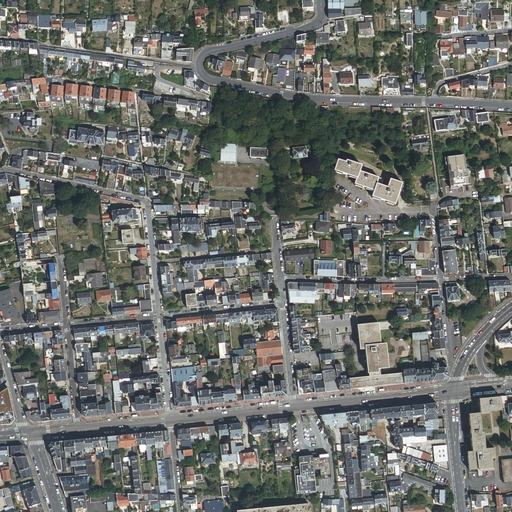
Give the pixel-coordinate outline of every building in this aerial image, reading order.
[(343,0),(328,0),(329,10),(341,10),(343,10),(343,0)] [(482,20),(488,20),(489,2),(475,3),(475,7),(477,7),(477,9),(477,10),(477,11),(477,13),(482,13),(482,20)] [(210,8),(195,9),(195,18),(197,18),(197,14),(201,14),(201,12),(203,12),(203,14),(205,14),(210,13),(210,8)] [(249,8),(242,8),(242,12),(240,12),(240,20),(250,20),(249,8)] [(263,30),(263,14),(258,14),(258,13),(265,13),(265,9),(255,10),(255,13),(255,18),(256,31),(259,31),(262,30),(263,30)] [(334,19),(343,17),(343,15),(341,15),(341,10),(329,10),(329,19),(334,19)] [(504,13),(504,10),(492,10),(492,21),(504,21),(504,13)] [(38,12),(30,11),(30,14),(29,14),(28,19),(38,20),(38,12)] [(467,24),(468,12),(459,11),(458,15),(460,16),(460,27),(466,27),(466,24),(467,24)] [(205,14),(203,14),(201,14),(197,14),(197,18),(197,25),(201,25),(201,24),(201,21),(205,20),(205,14)] [(38,15),(39,28),(40,28),(50,28),(52,28),(52,27),(52,22),(52,19),(52,16),(38,15)] [(86,29),(87,19),(76,19),(76,28),(76,31),(85,32),(85,29),(86,29)] [(108,22),(108,19),(93,19),(94,31),(107,31),(107,29),(108,24),(108,22)] [(344,20),(336,21),(337,29),(335,29),(335,33),(337,32),(337,33),(346,32),(344,20)] [(438,21),(435,20),(434,33),(438,34),(438,33),(443,33),(444,20),(439,20),(438,21)] [(130,33),(135,33),(136,22),(129,21),(126,21),(125,32),(130,33)] [(371,28),(371,23),(365,23),(359,24),(360,36),(371,35),(371,28)] [(372,38),(371,35),(360,36),(359,24),(357,24),(358,39),(372,38)] [(329,43),(330,44),(329,32),(326,32),(317,32),(317,43),(320,43),(329,43)] [(503,38),(503,34),(496,35),(496,48),(508,48),(508,37),(503,38)] [(487,38),(477,38),(477,43),(477,48),(488,48),(487,38)] [(465,44),(465,39),(460,39),(460,44),(454,44),(454,54),(458,54),(464,54),(464,44),(465,44)] [(453,52),(453,44),(448,44),(448,42),(441,42),(441,45),(441,58),(448,58),(448,52),(453,52)] [(39,46),(39,49),(40,52),(40,53),(44,54),(49,54),(49,47),(39,46)] [(278,64),(279,64),(280,55),(271,54),(268,53),(267,64),(277,66),(278,64)] [(226,59),(226,58),(219,56),(218,60),(214,59),(211,59),(210,62),(213,63),(212,63),(222,66),(224,67),(226,59)] [(262,59),(252,57),(250,67),(255,69),(260,70),(262,59)] [(135,59),(129,58),(127,70),(145,72),(145,69),(147,69),(149,70),(149,69),(154,70),(154,67),(141,65),(141,63),(134,62),(135,59)] [(489,68),(497,65),(497,61),(497,58),(488,58),(489,60),(489,68)] [(90,60),(81,59),(81,63),(84,63),(83,68),(89,69),(90,60)] [(232,67),(225,65),(223,74),(231,75),(233,67),(232,67)] [(286,69),(279,68),(278,76),(277,81),(284,82),(286,69)] [(453,69),(445,69),(445,79),(453,77),(453,76),(453,70),(453,69)] [(341,84),(353,84),(352,73),(340,74),(341,84)] [(421,75),(417,75),(415,75),(415,86),(420,85),(420,84),(425,83),(425,78),(423,78),(423,76),(421,76),(421,75)] [(358,76),(359,85),(361,85),(364,85),(366,85),(366,86),(371,85),(370,76),(363,76),(358,76)] [(382,88),(384,88),(398,89),(398,80),(398,77),(387,76),(387,78),(382,78),(382,88)] [(47,85),(45,77),(32,79),(33,84),(43,83),(44,86),(47,85)] [(478,77),(478,81),(477,86),(486,87),(487,78),(481,77),(478,77)] [(195,90),(196,87),(187,83),(187,78),(185,78),(185,86),(195,90)] [(503,79),(493,79),(493,88),(503,89),(503,79)] [(200,82),(198,86),(207,91),(209,86),(200,82)] [(458,82),(445,85),(446,91),(460,87),(458,82)] [(157,96),(144,94),(143,101),(148,101),(150,102),(150,104),(155,104),(156,100),(157,96)] [(85,98),(80,97),(80,100),(80,104),(90,105),(91,98),(85,98)] [(177,98),(165,97),(164,106),(176,107),(177,104),(177,99),(177,98)] [(99,99),(94,99),(93,106),(104,107),(105,100),(99,99)] [(274,106),(292,109),(292,103),(274,100),(274,106)] [(211,111),(211,103),(202,102),(202,103),(202,106),(206,107),(206,110),(207,110),(211,111)] [(487,113),(476,114),(476,117),(477,123),(488,122),(487,113)] [(457,129),(455,114),(452,115),(452,118),(443,119),(445,130),(457,129)] [(34,118),(27,117),(24,117),(24,121),(24,127),(30,127),(30,128),(37,129),(37,126),(41,126),(41,119),(37,119),(37,118),(34,118)] [(436,132),(445,130),(443,119),(434,120),(436,132)] [(508,123),(500,124),(500,128),(503,127),(504,136),(509,136),(509,134),(511,134),(511,126),(509,127),(508,127),(508,123)] [(119,127),(109,125),(107,139),(115,140),(116,135),(117,135),(117,129),(119,130),(119,127)] [(105,131),(79,128),(78,131),(70,130),(69,140),(70,140),(78,141),(84,142),(84,144),(96,146),(96,144),(103,145),(105,131)] [(176,139),(179,131),(173,129),(172,128),(169,137),(176,139)] [(187,134),(179,131),(176,139),(176,140),(184,143),(184,142),(187,134)] [(195,136),(187,134),(184,142),(192,144),(195,136)] [(165,145),(166,136),(156,135),(156,139),(155,140),(154,140),(154,143),(155,143),(155,144),(165,145)] [(427,140),(423,140),(412,141),(413,148),(428,146),(427,140)] [(62,149),(56,141),(54,143),(54,144),(55,145),(55,146),(55,147),(53,155),(61,156),(62,149)] [(221,143),(220,155),(220,156),(220,161),(236,162),(236,161),(237,144),(221,143)] [(307,157),(307,149),(306,146),(292,147),(293,158),(307,157)] [(250,148),(250,157),(267,158),(268,148),(250,148)] [(200,155),(210,158),(210,152),(204,150),(201,149),(200,155)] [(220,156),(220,155),(216,160),(212,160),(211,187),(251,188),(251,189),(253,189),(253,188),(258,189),(259,162),(236,161),(236,162),(258,163),(257,188),(212,186),(213,161),(216,161),(220,161),(217,160),(220,156)] [(13,156),(12,167),(22,170),(23,164),(23,158),(13,156)] [(77,158),(61,156),(60,162),(60,164),(64,164),(65,159),(76,162),(77,158)] [(447,158),(445,158),(447,173),(449,173),(450,187),(451,190),(458,189),(458,186),(470,185),(468,170),(466,170),(464,156),(447,158)] [(100,161),(77,158),(76,162),(75,165),(78,165),(85,166),(88,167),(98,169),(99,164),(100,164),(100,161)] [(120,161),(112,159),(111,162),(110,170),(109,172),(114,173),(114,174),(117,174),(119,165),(120,161)] [(334,170),(342,173),(349,175),(356,178),(354,184),(362,186),(365,188),(373,190),(374,190),(372,196),(372,197),(380,199),(386,201),(394,204),(399,190),(401,183),(402,183),(390,179),(387,187),(381,185),(383,179),(383,178),(381,177),(380,178),(359,171),(361,165),(346,160),(345,162),(337,159),(334,170)] [(111,162),(103,160),(102,168),(110,170),(111,162)] [(258,163),(236,162),(220,161),(216,161),(213,161),(212,186),(257,188),(258,163)] [(137,165),(132,163),(132,168),(132,177),(144,177),(143,166),(140,165),(140,168),(137,168),(137,165)] [(126,167),(126,166),(125,166),(119,165),(117,174),(119,175),(125,176),(126,167)] [(158,169),(145,166),(146,174),(151,174),(151,176),(156,176),(157,178),(157,180),(159,180),(158,173),(158,169)] [(476,172),(477,179),(495,177),(495,172),(493,172),(493,170),(485,171),(485,167),(479,168),(480,171),(476,172)] [(8,183),(7,174),(0,175),(0,184),(8,183)] [(15,175),(7,174),(8,183),(16,182),(15,175)] [(199,177),(184,174),(184,176),(185,176),(185,180),(195,182),(194,189),(198,190),(199,183),(198,183),(199,177)] [(30,179),(19,176),(20,187),(30,186),(30,179)] [(82,183),(94,185),(95,179),(84,177),(82,183)] [(54,184),(40,181),(41,189),(54,188),(54,184)] [(116,181),(115,190),(122,191),(124,183),(116,181)] [(133,186),(124,183),(122,191),(133,194),(133,186)] [(503,185),(491,186),(491,189),(496,189),(497,196),(499,195),(498,188),(504,188),(503,185)] [(209,205),(209,201),(209,189),(206,189),(206,195),(204,195),(202,195),(202,197),(201,197),(201,200),(200,200),(200,206),(205,205),(209,205)] [(438,200),(437,192),(429,193),(430,201),(438,200)] [(139,203),(108,196),(107,200),(111,200),(126,204),(126,203),(138,206),(139,203)] [(175,205),(154,206),(155,211),(167,211),(167,216),(175,216),(175,209),(175,206),(175,205)] [(132,215),(132,209),(126,210),(126,209),(118,210),(112,211),(113,222),(119,222),(119,223),(128,222),(128,221),(133,221),(132,215)] [(329,222),(329,211),(325,211),(324,212),(324,216),(321,216),(320,221),(329,222)] [(195,232),(195,218),(187,218),(187,219),(187,232),(187,233),(195,232)] [(431,226),(431,220),(420,221),(420,226),(420,236),(425,236),(425,226),(431,226)] [(294,221),(281,222),(282,233),(296,231),(294,221)] [(316,221),(315,231),(320,232),(324,232),(329,233),(330,222),(329,222),(320,221),(316,221)] [(382,225),(382,222),(371,222),(371,225),(371,231),(375,231),(376,231),(376,230),(382,230),(382,225)] [(248,224),(246,224),(247,228),(236,229),(237,233),(249,232),(248,225),(248,224)] [(503,227),(503,226),(493,228),(494,239),(503,238),(504,238),(503,227)] [(134,243),(133,230),(122,231),(123,244),(134,243)] [(343,240),(352,239),(352,230),(347,230),(343,231),(343,240)] [(18,234),(16,235),(18,243),(23,242),(23,240),(27,239),(26,233),(18,234)] [(468,244),(468,238),(464,239),(459,239),(459,236),(456,237),(457,245),(468,244)] [(441,247),(455,245),(453,237),(450,237),(440,239),(441,247)] [(321,241),(321,245),(322,245),(322,250),(321,255),(331,255),(331,241),(321,241)] [(429,241),(419,241),(419,244),(419,253),(429,253),(429,241)] [(189,252),(197,251),(209,250),(209,245),(208,242),(196,244),(188,244),(189,252)] [(249,242),(238,243),(239,250),(250,249),(249,242)] [(181,249),(181,253),(189,252),(188,244),(180,245),(181,249)] [(216,244),(209,245),(209,250),(209,252),(217,251),(216,244)] [(146,247),(137,248),(138,253),(138,259),(147,258),(146,247)] [(313,249),(284,252),(285,261),(291,261),(294,260),(294,261),(304,260),(304,259),(308,259),(314,258),(313,249)] [(24,250),(19,251),(21,262),(26,261),(25,258),(27,258),(27,253),(25,253),(24,250)] [(448,276),(458,275),(457,270),(455,250),(442,252),(444,274),(448,276)] [(109,273),(106,251),(82,253),(83,262),(84,275),(87,275),(102,274),(109,273)] [(272,253),(259,254),(260,263),(262,262),(262,260),(273,259),(272,253)] [(248,261),(248,255),(235,257),(236,267),(249,265),(248,261)] [(236,267),(235,257),(223,258),(224,264),(224,268),(236,267)] [(50,264),(49,259),(26,261),(21,262),(22,278),(23,281),(23,284),(50,281),(50,277),(29,278),(28,272),(49,270),(48,264),(50,264)] [(214,265),(214,259),(203,260),(204,269),(207,269),(207,266),(214,265)] [(432,261),(432,259),(428,259),(429,269),(421,269),(421,270),(421,276),(437,276),(435,261),(432,261)] [(204,269),(203,260),(192,261),(193,269),(193,270),(204,269)] [(193,269),(192,261),(184,262),(184,268),(189,268),(191,267),(191,270),(192,270),(193,270),(193,269)] [(56,276),(54,263),(50,264),(48,264),(49,270),(28,272),(29,278),(50,277),(56,276)] [(141,267),(135,267),(136,280),(146,280),(145,266),(141,267)] [(170,274),(169,267),(165,267),(164,268),(161,268),(161,275),(170,274)] [(207,269),(204,269),(205,281),(214,280),(216,280),(216,277),(208,278),(207,269)] [(103,287),(102,274),(87,275),(88,283),(91,283),(92,288),(103,287)] [(171,281),(170,274),(161,275),(162,286),(171,285),(171,281)] [(251,276),(250,277),(250,281),(259,280),(260,290),(253,290),(253,286),(251,286),(251,287),(252,294),(263,293),(262,281),(261,275),(253,276),(251,276)] [(205,281),(204,281),(205,287),(208,286),(210,287),(214,287),(214,289),(215,289),(215,284),(214,280),(205,281)] [(23,288),(23,284),(23,281),(15,282),(9,284),(11,289),(11,290),(23,288)] [(58,298),(56,281),(50,281),(23,284),(23,288),(24,297),(27,297),(32,296),(37,296),(37,300),(45,300),(49,299),(58,298)] [(204,281),(194,282),(195,289),(196,293),(199,293),(198,288),(201,288),(201,293),(206,292),(205,287),(204,281)] [(195,289),(194,282),(191,283),(184,283),(185,290),(195,289)] [(299,290),(299,283),(289,282),(287,284),(289,303),(297,303),(315,305),(315,296),(315,290),(299,290)] [(334,284),(324,284),(324,289),(324,293),(329,293),(330,293),(330,289),(334,290),(334,284)] [(416,292),(416,284),(394,284),(394,288),(394,292),(405,292),(414,292),(416,292)] [(171,285),(162,286),(163,294),(172,293),(172,292),(172,288),(171,285)] [(381,288),(381,285),(369,285),(369,290),(373,290),(378,290),(378,295),(378,299),(382,298),(382,294),(381,288)] [(456,287),(445,288),(447,302),(459,300),(458,287),(456,287)] [(11,290),(11,289),(0,292),(0,303),(5,320),(19,316),(11,290)] [(102,301),(111,300),(110,290),(97,292),(98,302),(102,301)] [(91,302),(90,292),(77,293),(78,303),(91,302)] [(253,302),(263,301),(263,293),(252,294),(253,302)] [(187,308),(197,307),(196,297),(196,294),(186,295),(186,299),(187,308)] [(242,303),(253,302),(252,294),(249,294),(241,295),(242,303)] [(207,306),(217,305),(216,295),(212,296),(206,296),(207,306)] [(440,307),(439,295),(432,296),(432,308),(440,307)] [(197,307),(207,306),(206,296),(202,297),(199,297),(196,297),(197,307)] [(58,303),(58,298),(49,299),(50,307),(50,310),(58,309),(57,303),(58,303)] [(153,312),(151,300),(145,301),(140,301),(140,304),(140,307),(141,313),(153,312)] [(291,319),(301,318),(300,315),(296,316),(295,306),(290,307),(291,319)] [(441,319),(440,307),(432,308),(431,308),(431,312),(433,312),(433,315),(433,316),(435,316),(435,319),(441,319)] [(59,311),(38,313),(39,323),(57,321),(57,318),(60,318),(59,311)] [(26,315),(27,324),(37,323),(36,316),(33,317),(33,314),(26,315)] [(228,320),(228,314),(215,315),(216,322),(216,324),(225,323),(229,322),(228,320)] [(212,322),(211,316),(203,317),(204,322),(204,325),(209,324),(209,322),(212,322)] [(443,331),(441,319),(435,319),(435,320),(433,321),(434,322),(434,328),(436,327),(436,332),(443,331)] [(177,328),(177,325),(176,322),(174,322),(170,323),(170,320),(166,320),(167,329),(177,328)] [(399,384),(398,374),(380,376),(379,369),(388,368),(385,344),(380,344),(378,322),(357,324),(359,350),(364,349),(367,373),(369,373),(369,376),(349,378),(349,379),(350,390),(399,384)] [(139,326),(139,323),(126,324),(127,333),(136,332),(139,332),(139,326)] [(127,333),(126,324),(114,326),(115,332),(115,334),(120,334),(127,333)] [(154,325),(145,325),(141,326),(142,337),(155,336),(154,325)] [(107,332),(106,326),(98,327),(98,333),(98,335),(107,334),(107,332)] [(84,338),(83,329),(74,330),(75,338),(84,338)] [(52,340),(53,345),(62,344),(61,331),(54,332),(55,339),(52,339),(52,340)] [(266,339),(267,342),(275,341),(274,331),(266,332),(266,339)] [(444,338),(443,331),(436,332),(434,332),(434,337),(434,339),(444,338)] [(511,344),(511,331),(510,332),(510,334),(506,334),(506,333),(504,333),(504,335),(498,335),(499,343),(511,342),(511,345),(511,344)] [(43,338),(42,333),(34,334),(35,344),(38,343),(40,343),(39,342),(42,341),(41,339),(43,339),(43,338)] [(427,333),(412,334),(412,341),(425,340),(425,341),(428,341),(427,333)] [(35,344),(34,334),(24,335),(25,340),(26,345),(35,344)] [(15,335),(6,336),(6,337),(5,337),(4,338),(4,339),(5,342),(11,342),(11,346),(16,345),(15,341),(15,335)] [(445,349),(444,338),(434,339),(435,350),(445,349)] [(256,343),(255,339),(243,340),(244,350),(256,349),(256,343)] [(259,342),(256,343),(256,349),(257,355),(257,357),(282,355),(281,340),(275,341),(267,342),(264,342),(259,342)] [(429,351),(428,342),(421,342),(423,363),(430,363),(429,351)] [(84,352),(89,351),(88,344),(75,345),(76,353),(84,352)] [(435,350),(429,351),(430,363),(432,363),(436,362),(435,352),(441,352),(442,356),(445,356),(445,349),(435,350)] [(93,361),(92,354),(92,351),(89,351),(84,352),(85,362),(93,361)] [(100,353),(92,354),(93,361),(94,366),(96,366),(96,364),(108,362),(107,352),(100,353)] [(282,355),(257,357),(257,358),(258,368),(269,367),(273,366),(283,365),(282,355)] [(94,366),(93,361),(85,362),(85,366),(86,371),(94,370),(94,366)] [(432,364),(430,365),(431,381),(446,380),(448,377),(446,361),(440,361),(440,364),(436,364),(432,364)] [(420,366),(414,367),(414,369),(415,383),(431,381),(430,365),(430,363),(423,363),(423,369),(420,370),(420,366)] [(284,373),(283,365),(273,366),(273,369),(273,371),(273,374),(275,374),(284,373)] [(207,370),(206,366),(202,366),(198,367),(200,367),(203,366),(203,368),(201,368),(202,378),(209,377),(209,370),(207,370)] [(333,366),(321,367),(322,373),(325,392),(337,391),(333,366)] [(196,376),(195,367),(180,368),(180,375),(188,374),(190,377),(196,376)] [(198,367),(195,367),(196,376),(197,392),(203,391),(202,378),(201,368),(200,367),(198,367)] [(180,368),(171,369),(172,375),(177,374),(178,382),(182,382),(190,381),(190,377),(188,374),(180,375),(180,368)] [(313,380),(312,375),(311,369),(296,371),(298,382),(308,380),(308,381),(309,381),(309,380),(313,380)] [(404,384),(415,383),(414,369),(403,370),(403,374),(404,384)] [(66,381),(65,371),(55,372),(55,373),(56,378),(56,382),(66,381)] [(25,381),(24,378),(22,373),(14,374),(18,386),(23,386),(26,385),(25,381)] [(88,378),(87,373),(86,373),(84,373),(78,374),(79,387),(88,386),(87,382),(88,381),(88,380),(88,378)] [(325,392),(322,373),(312,375),(313,380),(314,387),(315,393),(325,392)] [(98,383),(103,382),(102,375),(102,374),(94,375),(95,378),(95,379),(95,383),(98,383)] [(160,383),(159,375),(150,376),(151,383),(155,382),(155,383),(160,383)] [(150,376),(133,378),(134,385),(138,384),(141,384),(143,384),(146,383),(150,383),(151,383),(150,376)] [(197,392),(196,376),(190,377),(190,381),(191,393),(193,396),(198,395),(197,392)] [(339,391),(350,390),(349,379),(346,380),(345,376),(344,376),(342,376),(337,377),(339,391)] [(128,379),(119,380),(119,381),(121,393),(130,392),(134,392),(134,390),(134,385),(133,378),(128,379)] [(314,387),(313,380),(309,380),(309,381),(308,381),(308,380),(298,382),(298,388),(302,388),(302,389),(303,389),(314,387)] [(121,393),(119,381),(112,381),(114,398),(121,398),(121,393)] [(223,392),(222,381),(215,382),(215,385),(215,388),(220,387),(221,393),(223,392)] [(248,382),(242,383),(243,393),(244,401),(261,399),(260,388),(259,381),(251,382),(252,384),(249,385),(248,382)] [(273,387),(274,398),(287,396),(285,381),(280,382),(280,384),(279,384),(279,387),(273,387)] [(260,388),(261,399),(274,398),(273,387),(273,382),(268,382),(269,389),(266,389),(266,387),(260,388)] [(0,393),(8,388),(7,383),(0,388),(0,393)] [(173,383),(174,399),(180,399),(179,388),(182,388),(182,385),(179,385),(178,383),(173,383)] [(205,386),(205,391),(211,391),(211,394),(216,393),(215,388),(215,385),(205,386)] [(0,413),(13,412),(8,388),(0,393),(0,413)] [(31,388),(30,388),(23,389),(24,399),(37,398),(36,388),(35,388),(31,388)] [(236,402),(244,401),(243,393),(240,394),(240,389),(235,390),(236,402)] [(224,403),(236,402),(235,390),(232,390),(227,391),(227,392),(223,392),(224,403)] [(199,406),(212,404),(211,394),(211,391),(205,391),(206,393),(203,393),(203,391),(197,392),(198,395),(199,406)] [(212,404),(224,403),(223,392),(221,393),(216,393),(211,394),(212,404)] [(163,409),(161,393),(157,394),(156,394),(157,399),(153,399),(149,400),(150,410),(163,409)] [(191,406),(199,406),(198,395),(193,396),(193,397),(191,397),(191,406)] [(62,409),(69,408),(68,396),(62,396),(59,396),(60,403),(62,403),(62,409)] [(135,398),(135,403),(136,412),(150,410),(149,400),(149,398),(149,397),(147,397),(143,397),(143,396),(140,396),(140,398),(135,398)] [(497,410),(497,412),(501,411),(500,397),(479,399),(480,409),(480,413),(480,415),(490,415),(489,412),(493,412),(493,410),(497,410)] [(121,398),(114,398),(116,414),(123,413),(121,401),(121,398)] [(177,408),(185,407),(184,398),(180,399),(174,399),(175,406),(177,408)] [(50,404),(49,402),(45,402),(46,410),(46,413),(45,413),(45,412),(44,412),(43,412),(43,413),(42,413),(43,415),(41,415),(42,422),(51,421),(50,410),(50,407),(50,404)] [(84,417),(99,416),(98,406),(97,403),(81,405),(82,416),(84,417)] [(436,403),(423,404),(424,415),(437,413),(437,410),(436,403)] [(424,415),(423,404),(412,406),(413,416),(415,416),(420,415),(424,415)] [(509,421),(509,416),(507,404),(501,405),(502,415),(507,414),(507,421),(509,421)] [(105,405),(103,406),(98,406),(99,416),(106,415),(105,405)] [(413,416),(412,406),(399,407),(400,417),(408,416),(413,416)] [(400,417),(399,407),(370,410),(371,418),(372,423),(372,427),(377,427),(377,420),(392,418),(392,420),(391,420),(390,421),(390,423),(392,424),(393,424),(393,428),(399,427),(398,425),(401,425),(401,423),(401,421),(398,421),(398,418),(400,417)] [(56,410),(50,410),(51,421),(70,419),(69,408),(62,409),(59,409),(56,410)] [(33,423),(40,422),(39,411),(26,412),(28,419),(33,423)] [(359,426),(358,411),(357,411),(346,412),(348,423),(349,423),(352,422),(352,424),(352,427),(358,426),(359,426)] [(15,420),(13,412),(0,413),(0,420),(1,425),(11,425),(15,420)] [(348,423),(346,412),(332,414),(333,425),(335,425),(343,424),(348,423)] [(482,433),(480,413),(475,414),(468,414),(470,434),(471,434),(472,439),(470,439),(472,452),(467,452),(469,471),(493,468),(492,459),(495,459),(494,448),(485,449),(484,433),(482,433)] [(333,425),(332,414),(323,415),(329,425),(333,425)] [(329,425),(323,415),(320,415),(325,425),(328,425),(329,425)] [(424,420),(424,415),(420,415),(420,417),(420,422),(418,422),(418,425),(418,428),(419,429),(417,429),(416,427),(416,424),(416,418),(415,418),(413,419),(414,428),(415,437),(426,436),(425,431),(425,430),(424,420)] [(280,429),(279,419),(272,420),(273,430),(280,429)] [(288,428),(287,419),(279,419),(280,429),(285,428),(288,428)] [(438,429),(438,419),(424,420),(425,430),(438,429)] [(268,432),(267,421),(251,422),(252,435),(258,435),(258,432),(258,431),(261,430),(261,431),(261,432),(267,432),(268,432)] [(243,436),(241,423),(229,425),(230,435),(230,437),(237,437),(238,437),(239,437),(239,436),(243,436)] [(230,435),(229,425),(218,426),(219,436),(230,435)] [(216,440),(214,426),(208,427),(209,434),(210,441),(216,440)] [(344,445),(350,444),(348,434),(348,427),(341,428),(343,445),(344,445)] [(199,434),(199,428),(189,429),(190,436),(195,436),(195,435),(199,434)] [(402,438),(415,437),(414,428),(401,429),(402,434),(402,438)] [(185,439),(191,439),(190,436),(189,429),(178,430),(179,440),(185,439)] [(168,431),(161,432),(164,454),(171,454),(170,444),(165,445),(165,442),(170,442),(168,431)] [(164,454),(161,432),(154,433),(155,445),(155,446),(155,448),(156,452),(159,452),(160,458),(161,458),(161,461),(157,461),(159,485),(160,491),(160,495),(168,495),(167,490),(167,486),(166,480),(166,476),(165,470),(165,465),(164,461),(164,459),(164,456),(164,454)] [(155,445),(154,433),(145,434),(146,445),(146,446),(150,446),(155,445)] [(352,433),(348,434),(350,444),(350,447),(358,446),(357,440),(353,441),(352,433)] [(146,445),(145,434),(135,435),(136,446),(142,445),(146,445)] [(403,444),(402,438),(402,434),(394,435),(395,447),(400,447),(400,449),(403,448),(403,446),(403,444)] [(136,446),(135,435),(118,436),(119,448),(129,447),(131,447),(136,446)] [(119,448),(118,436),(107,437),(109,450),(119,449),(119,448)] [(109,450),(107,437),(100,438),(101,448),(104,447),(105,454),(106,454),(109,453),(109,450)] [(101,448),(100,438),(84,440),(85,449),(89,449),(96,448),(101,448)] [(183,451),(192,450),(191,443),(191,439),(185,439),(185,442),(179,442),(177,443),(178,452),(183,451)] [(85,449),(84,440),(74,441),(75,453),(81,452),(81,457),(76,458),(77,467),(86,466),(86,461),(85,456),(85,449)] [(282,456),(291,455),(289,442),(285,443),(285,440),(281,440),(281,443),(282,453),(282,456)] [(75,453),(74,441),(64,442),(66,459),(71,458),(70,453),(72,452),(73,455),(76,455),(75,453)] [(231,441),(232,454),(237,454),(237,453),(237,452),(238,452),(238,451),(239,451),(240,450),(241,450),(243,450),(244,450),(244,449),(244,446),(242,446),(235,447),(234,441),(232,441),(231,441)] [(66,459),(64,442),(51,443),(49,446),(54,460),(61,459),(61,460),(66,460),(66,459)] [(447,461),(446,445),(433,447),(435,462),(447,461)] [(23,446),(11,447),(12,458),(15,458),(26,457),(23,446)] [(422,453),(403,446),(403,448),(402,454),(410,457),(420,461),(422,453)] [(8,458),(7,447),(0,447),(0,462),(9,462),(8,458)] [(208,464),(210,464),(215,463),(214,453),(201,455),(202,465),(208,464)] [(241,454),(242,460),(242,464),(242,465),(249,465),(251,464),(254,464),(254,465),(256,465),(256,464),(257,464),(256,453),(241,454)] [(410,457),(402,454),(397,453),(398,459),(408,462),(410,457)] [(430,456),(422,453),(420,461),(428,464),(430,456)] [(222,462),(238,461),(237,454),(232,454),(227,455),(221,455),(222,462)] [(317,458),(312,458),(313,462),(314,470),(319,470),(320,476),(330,475),(328,454),(316,455),(317,458)] [(374,462),(373,456),(370,456),(370,462),(367,462),(367,463),(370,462),(371,467),(371,468),(371,471),(380,470),(380,466),(375,467),(375,462),(374,462)] [(30,468),(26,457),(15,458),(16,461),(18,466),(20,471),(30,468)] [(420,461),(410,457),(408,462),(418,466),(420,461)] [(61,459),(54,460),(57,471),(62,470),(61,460),(61,459)] [(511,459),(501,460),(504,483),(511,482),(511,459)] [(429,464),(428,464),(420,461),(418,466),(419,466),(422,468),(425,469),(427,469),(429,464)] [(299,466),(295,467),(295,468),(294,469),(297,495),(304,494),(307,493),(316,492),(314,470),(313,462),(299,463),(299,466)] [(361,463),(362,472),(367,471),(367,468),(367,467),(368,467),(369,468),(371,468),(371,467),(370,462),(367,463),(361,463)] [(92,466),(86,466),(87,475),(96,474),(95,464),(92,465),(92,466)] [(438,467),(429,464),(427,469),(437,473),(439,468),(438,467)] [(74,467),(75,476),(87,475),(86,466),(77,467),(74,467)] [(10,472),(9,467),(2,468),(4,482),(11,480),(10,472)] [(20,471),(20,472),(20,473),(22,478),(22,480),(33,477),(30,468),(20,471)] [(431,483),(404,473),(403,477),(400,477),(400,478),(400,481),(403,481),(406,482),(425,490),(428,491),(430,486),(431,483)] [(75,476),(59,477),(66,498),(85,496),(89,495),(88,482),(87,477),(87,475),(75,476)] [(9,487),(11,494),(23,490),(32,487),(31,486),(22,489),(21,485),(9,487)] [(42,504),(36,486),(32,487),(23,490),(29,508),(42,504)] [(223,486),(221,487),(223,496),(226,497),(230,497),(228,486),(223,486)] [(444,490),(435,490),(434,501),(438,501),(438,504),(444,504),(444,490)] [(107,501),(106,494),(89,496),(90,503),(107,501)] [(120,497),(120,494),(116,494),(117,500),(117,505),(129,504),(128,503),(128,498),(123,498),(123,496),(120,497)] [(138,498),(138,495),(135,494),(128,494),(128,498),(128,503),(133,502),(138,502),(138,498)] [(176,501),(175,495),(168,495),(160,495),(159,495),(160,499),(160,504),(166,504),(166,501),(170,501),(170,504),(176,505),(176,501)] [(195,497),(195,496),(182,495),(183,505),(189,504),(191,504),(196,504),(195,497)] [(87,511),(85,496),(66,498),(70,511),(87,511)] [(197,496),(197,497),(198,509),(198,510),(202,510),(201,502),(205,502),(205,496),(197,496)] [(206,511),(228,510),(226,497),(223,496),(223,500),(205,502),(206,511)] [(362,500),(362,505),(369,505),(375,504),(374,496),(362,497),(362,500)] [(362,500),(362,497),(355,498),(349,498),(350,507),(362,505),(362,500)] [(157,500),(153,501),(149,501),(150,506),(153,506),(154,506),(155,509),(155,510),(159,510),(158,500),(157,500)] [(150,506),(149,501),(145,502),(144,502),(140,502),(141,511),(145,511),(145,510),(145,509),(145,507),(147,506),(150,506)]
